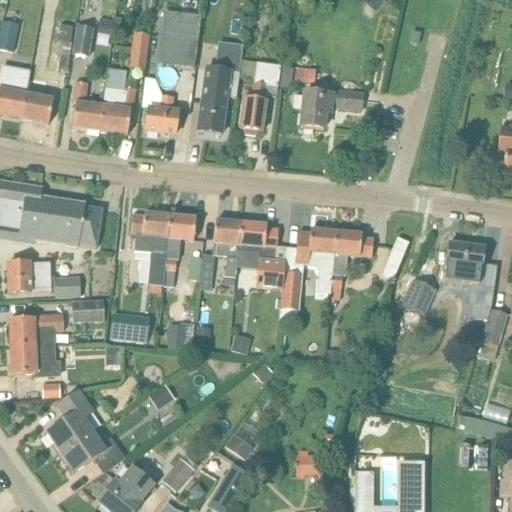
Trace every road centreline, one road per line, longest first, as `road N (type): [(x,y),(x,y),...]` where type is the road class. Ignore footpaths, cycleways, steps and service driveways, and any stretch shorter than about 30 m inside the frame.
road 1 (residential): [(392,199),(0,154)]
road 2 (residential): [(392,199),(442,19)]
road 3 (residential): [(511,216),(392,199)]
